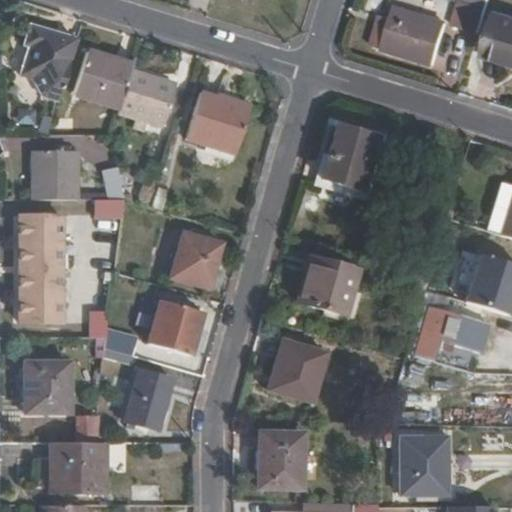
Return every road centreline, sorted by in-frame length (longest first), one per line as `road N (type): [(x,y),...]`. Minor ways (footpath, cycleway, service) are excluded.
road 1 (residential): [(213,511),(214,414),(311,71)]
road 2 (residential): [(79,0),(311,71)]
road 3 (residential): [(311,71),(511,132)]
